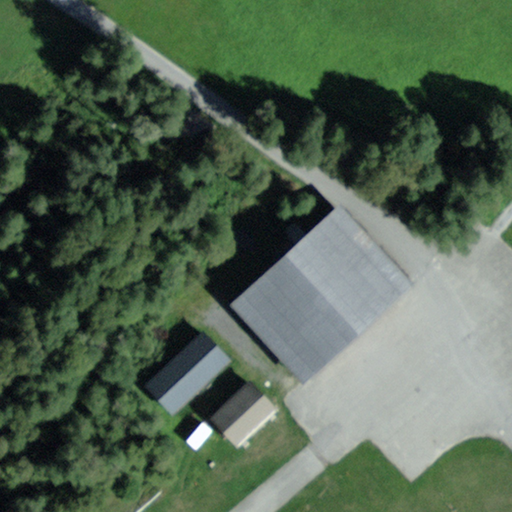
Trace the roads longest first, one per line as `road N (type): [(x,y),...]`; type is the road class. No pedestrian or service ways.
road 1 (residential): [(71,0),(444,282),(511,432)]
road 2 (track): [(208,102),(0,358)]
